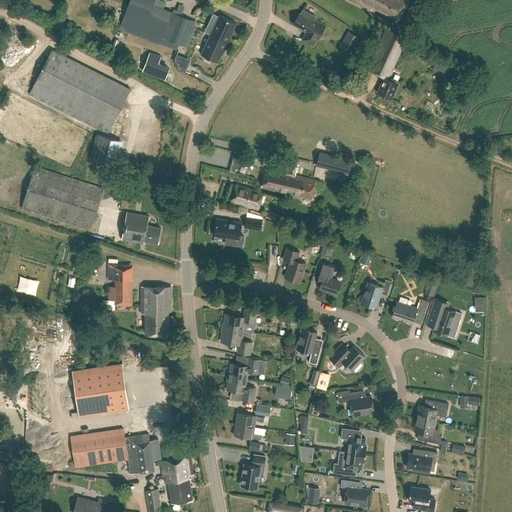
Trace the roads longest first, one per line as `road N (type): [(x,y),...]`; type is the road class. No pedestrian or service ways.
road 1 (tertiary): [(186,277),(198,129),(258,32),(265,0)]
road 2 (tertiary): [(221,511),(186,277)]
road 3 (track): [(202,119),(0,11)]
road 4 (residential): [(391,351),(347,316),(223,276),(186,277)]
road 5 (residential): [(394,511),(389,449),(401,389),(391,351)]
